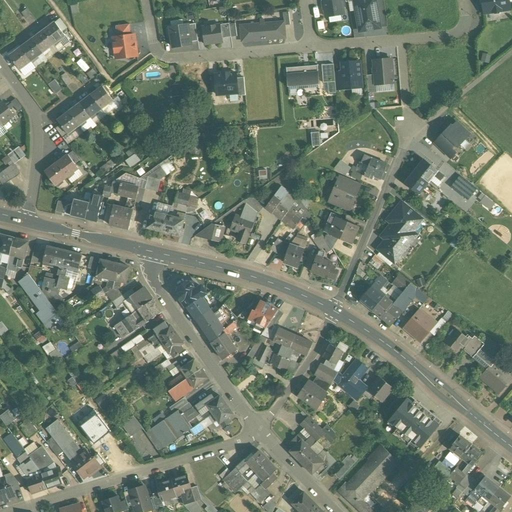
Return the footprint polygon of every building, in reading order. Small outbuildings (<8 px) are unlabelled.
[(341,0),(323,0),(324,2),(322,2),(323,10),(325,10),(326,17),(344,15),(341,0)] [(360,0),(359,0),(354,1),(354,2),(360,32),(380,28),(375,0),(360,0)] [(482,0),(485,14),(493,13),(495,15),(500,14),(501,11),(510,10),(508,0),(482,0)] [(55,22),(44,31),(54,45),(65,36),(55,22)] [(265,24),(262,24),(264,40),(285,38),(284,22),(265,24)] [(130,24),(116,26),(117,37),(131,36),(130,24)] [(195,24),(188,25),(191,43),(198,41),(195,24)] [(229,24),(220,25),(222,39),(231,37),(229,25),(229,24)] [(260,24),(241,26),(242,42),(264,40),(262,24),(260,24)] [(188,25),(170,28),(173,48),(191,45),(191,43),(188,25)] [(220,25),(202,27),(205,45),(223,42),(222,39),(220,25)] [(44,31),(32,39),(43,53),(54,45),(44,31)] [(117,37),(114,38),(114,44),(114,46),(114,49),(114,51),(116,53),(116,59),(137,56),(135,35),(117,37)] [(32,39),(21,48),(31,62),(43,53),(32,39)] [(21,48),(10,56),(20,70),(31,62),(21,48)] [(392,60),(374,61),(375,75),(376,85),(377,93),(394,91),(392,60)] [(360,62),(342,64),(342,71),(343,84),(344,89),(352,88),(352,86),(362,85),(360,62)] [(334,64),(322,65),(323,83),(328,83),(335,82),(334,64)] [(318,66),(286,68),(288,87),(289,87),(297,87),(319,85),(318,66)] [(342,71),(335,72),(336,84),(343,84),(342,71)] [(229,73),(222,74),(222,75),(215,75),(217,95),(237,93),(238,93),(237,78),(236,73),(229,74),(229,73)] [(63,77),(67,85),(72,82),(67,74),(63,77)] [(375,75),(367,76),(368,94),(377,93),(376,85),(375,75)] [(244,78),(237,78),(238,93),(237,93),(238,96),(245,96),(244,78)] [(55,80),(49,85),(56,95),(62,90),(55,80)] [(335,82),(328,83),(329,94),(336,93),(335,82)] [(103,87),(91,95),(102,109),(113,100),(103,87)] [(297,87),(289,87),(290,96),(297,96),(297,87)] [(91,95),(80,104),(90,117),(102,109),(91,95)] [(22,108),(15,99),(10,102),(17,112),(22,108)] [(2,102),(0,103),(0,122),(1,124),(13,116),(2,102)] [(80,104),(69,112),(79,126),(90,117),(80,104)] [(69,112),(58,121),(61,125),(68,134),(79,126),(69,112)] [(457,123),(453,127),(451,126),(440,138),(451,148),(455,144),(458,147),(469,135),(457,123)] [(68,134),(61,125),(56,128),(63,138),(68,134)] [(194,129),(183,137),(188,144),(199,136),(194,129)] [(198,137),(191,143),(191,154),(199,154),(198,137)] [(451,148),(440,138),(435,143),(451,158),(456,153),(451,148)] [(25,156),(18,147),(13,150),(20,159),(25,156)] [(18,161),(12,152),(7,155),(13,164),(14,164),(18,161)] [(73,152),(68,155),(75,164),(80,161),(73,152)] [(135,154),(126,161),(130,168),(140,161),(135,154)] [(68,155),(57,164),(67,177),(78,169),(75,164),(68,155)] [(388,164),(364,155),(361,163),(368,165),(364,176),(372,179),(373,176),(381,179),(388,164)] [(335,168),(346,175),(351,166),(340,160),(335,168)] [(446,177),(424,160),(415,172),(429,183),(435,176),(443,182),(446,177)] [(13,164),(3,171),(0,173),(0,180),(3,186),(20,173),(14,164),(13,164)] [(67,177),(57,164),(45,172),(55,186),(67,177)] [(161,167),(148,177),(145,189),(158,193),(161,180),(167,176),(161,167)] [(355,172),(353,172),(351,177),(360,181),(362,175),(355,172)] [(429,183),(415,172),(405,184),(427,201),(431,196),(423,190),(429,183)] [(357,183),(340,176),(338,181),(355,188),(357,183)] [(463,196),(472,185),(460,176),(451,187),(463,196)] [(355,188),(338,181),(332,197),(337,199),(335,204),(350,210),(358,190),(355,188)] [(109,182),(105,186),(102,197),(103,197),(109,198),(110,193),(113,183),(109,182)] [(121,183),(114,182),(113,183),(110,193),(118,195),(121,183)] [(139,188),(121,183),(118,195),(130,198),(136,199),(139,188)] [(281,187),(266,208),(272,213),(280,204),(277,202),(288,192),(281,187)] [(288,192),(277,202),(280,204),(289,211),(297,199),(291,188),(288,192)] [(469,198),(473,202),(482,193),(478,189),(469,198)] [(97,193),(93,192),(92,194),(89,203),(90,203),(86,219),(97,222),(103,197),(102,197),(96,195),(97,193)] [(178,194),(176,203),(174,202),(171,209),(186,212),(188,207),(190,197),(183,195),(178,194)] [(247,202),(260,211),(264,206),(251,196),(247,202)] [(198,199),(190,197),(188,207),(195,209),(198,199)] [(136,199),(130,198),(127,209),(133,211),(136,199)] [(289,211),(288,211),(294,215),(301,205),(297,199),(289,211)] [(89,203),(76,200),(75,200),(74,204),(71,216),(86,220),(86,219),(90,203),(89,203)] [(70,205),(58,202),(56,212),(65,214),(67,205),(70,205)] [(172,207),(158,203),(156,213),(168,216),(171,209),(172,207)] [(256,213),(245,203),(240,218),(253,223),(256,213)] [(402,203),(391,217),(396,220),(382,236),(388,241),(400,251),(401,250),(414,233),(410,230),(419,218),(402,203)] [(70,205),(67,205),(65,214),(71,216),(74,204),(70,205)] [(280,204),(272,213),(282,220),(288,211),(289,211),(280,204)] [(127,209),(114,206),(109,225),(112,226),(128,229),(133,211),(127,209)] [(294,215),(288,211),(282,220),(294,229),(300,220),(294,215)] [(156,213),(151,212),(147,228),(163,232),(168,216),(156,213)] [(181,219),(168,216),(163,232),(180,236),(186,215),(183,214),(181,219)] [(359,227),(330,215),(327,224),(332,227),(333,228),(330,235),(339,239),(352,244),(359,227)] [(240,218),(236,217),(231,230),(239,233),(237,238),(239,241),(243,243),(246,241),(253,223),(240,218)] [(224,228),(211,225),(196,236),(203,238),(220,242),(224,228)] [(330,235),(327,234),(325,239),(329,246),(332,251),(339,239),(330,235)] [(15,238),(1,235),(0,238),(0,260),(2,253),(11,255),(15,238)] [(322,235),(313,241),(317,246),(325,239),(322,235)] [(29,242),(15,238),(11,255),(19,257),(17,266),(22,268),(29,242)] [(278,239),(270,249),(276,254),(283,243),(278,239)] [(325,239),(317,246),(321,251),(329,246),(325,239)] [(400,251),(388,241),(381,251),(395,262),(403,252),(401,250),(400,251)] [(290,245),(284,242),(280,254),(286,257),(290,245)] [(304,249),(290,245),(286,257),(284,263),(298,267),(304,249)] [(67,251),(47,247),(44,262),(60,266),(59,273),(62,274),(64,267),(67,251)] [(82,255),(67,251),(64,267),(68,268),(73,269),(79,270),(82,255)] [(385,261),(376,254),(372,259),(381,265),(385,261)] [(323,258),(316,256),(311,272),(328,277),(332,265),(333,263),(323,260),(323,258)] [(98,259),(92,257),(89,268),(96,270),(98,259)] [(115,263),(109,262),(109,261),(101,259),(96,277),(97,277),(97,279),(105,281),(105,278),(109,279),(107,288),(113,289),(119,265),(118,264),(115,263)] [(14,266),(8,264),(4,280),(10,282),(14,266)] [(130,267),(123,266),(123,265),(120,264),(120,265),(119,265),(113,289),(119,290),(121,282),(126,283),(130,267)] [(336,266),(332,265),(328,277),(336,279),(339,271),(335,269),(336,266)] [(56,275),(47,273),(46,278),(60,281),(61,278),(56,277),(56,275)] [(411,284),(400,273),(393,281),(404,291),(411,284)] [(39,288),(29,275),(21,282),(42,311),(38,314),(49,328),(57,322),(54,318),(59,314),(55,309),(43,293),(39,288)] [(382,275),(372,286),(379,292),(388,280),(382,275)] [(66,278),(61,277),(61,278),(60,281),(59,287),(60,287),(67,289),(67,288),(73,289),(75,288),(77,280),(66,278)] [(60,281),(46,278),(44,288),(58,291),(60,287),(59,287),(60,281)] [(137,279),(130,284),(133,288),(140,283),(137,279)] [(197,289),(193,284),(187,282),(178,289),(178,295),(187,307),(202,297),(205,295),(206,293),(202,287),(201,287),(197,289)] [(420,292),(411,284),(404,291),(403,292),(413,300),(420,292)] [(379,292),(372,286),(360,301),(372,311),(384,296),(379,292)] [(101,287),(93,292),(97,299),(106,294),(103,290),(101,287)] [(135,287),(125,294),(128,298),(130,297),(138,292),(135,287)] [(138,292),(130,297),(139,310),(153,300),(144,287),(138,292)] [(58,291),(44,288),(43,293),(55,309),(64,303),(58,294),(58,291)] [(429,298),(420,291),(420,292),(413,300),(412,302),(420,309),(429,298)] [(397,300),(388,292),(384,296),(393,304),(394,304),(397,300)] [(413,300),(403,292),(400,296),(405,301),(409,304),(412,302),(413,300)] [(384,296),(372,311),(381,318),(393,304),(384,296)] [(405,301),(400,296),(397,300),(394,304),(398,308),(405,301)] [(139,310),(130,297),(128,298),(124,301),(133,314),(138,310),(139,310)] [(210,310),(202,297),(187,307),(196,320),(210,310)] [(161,312),(153,300),(139,310),(138,310),(143,316),(137,321),(141,326),(161,312)] [(253,301),(240,315),(249,319),(253,310),(256,311),(258,306),(253,301)] [(271,304),(267,302),(266,303),(265,304),(260,302),(258,306),(256,311),(253,310),(249,319),(267,328),(270,322),(278,311),(271,307),(271,306),(271,304)] [(394,304),(393,304),(381,318),(391,326),(403,312),(398,308),(394,304)] [(214,315),(225,330),(237,318),(224,305),(214,315)] [(225,330),(214,315),(210,310),(196,320),(212,343),(225,330)] [(436,325),(419,310),(403,328),(421,343),(436,325)] [(278,311),(270,322),(275,326),(283,314),(278,311)] [(134,322),(130,316),(122,322),(130,334),(138,328),(134,322)] [(130,334),(122,322),(115,326),(124,338),(130,334)] [(275,326),(270,322),(267,328),(261,336),(267,339),(273,341),(279,328),(275,326)] [(171,325),(165,329),(162,324),(154,330),(164,344),(177,334),(171,325)] [(295,335),(279,328),(273,341),(282,345),(290,348),(295,336),(295,335)] [(468,339),(456,329),(445,342),(458,352),(463,346),(469,339),(468,339)] [(140,333),(121,347),(125,352),(144,338),(140,333)] [(237,350),(225,333),(212,343),(224,360),(237,350)] [(177,334),(164,344),(172,355),(173,358),(181,352),(178,347),(180,345),(183,343),(177,334)] [(312,343),(295,336),(290,348),(294,350),(307,356),(312,343)] [(473,339),(470,337),(468,339),(469,339),(463,346),(475,355),(484,344),(475,337),(473,339)] [(504,349),(488,339),(484,344),(475,355),(473,358),(487,370),(494,362),(504,349)] [(278,343),(274,353),(276,354),(276,355),(278,356),(282,345),(278,343)] [(344,352),(331,344),(324,357),(328,360),(327,362),(336,367),(344,352)] [(290,348),(282,345),(278,356),(290,360),(294,350),(290,348)] [(165,352),(161,346),(154,351),(159,357),(165,352)] [(274,353),(271,351),(271,350),(264,346),(262,350),(268,353),(267,356),(271,358),(269,361),(272,362),(275,355),(276,355),(276,354),(274,353)] [(268,353),(262,350),(258,360),(264,362),(267,356),(268,353)] [(276,355),(275,355),(272,362),(271,365),(285,370),(290,360),(278,356),(276,355)] [(195,360),(182,369),(184,373),(188,378),(201,369),(201,368),(199,365),(195,360)] [(264,362),(258,360),(255,365),(264,368),(266,362),(264,362)] [(295,360),(287,371),(294,374),(301,364),(295,360)] [(357,360),(344,377),(338,372),(334,380),(359,400),(368,388),(359,381),(361,378),(360,377),(364,372),(365,372),(367,370),(367,365),(364,365),(363,365),(357,360)] [(177,362),(167,368),(170,373),(180,367),(177,362)] [(511,378),(511,376),(494,362),(487,370),(480,378),(499,394),(511,378)] [(325,365),(322,363),(316,375),(318,376),(332,384),(338,372),(334,370),(325,365)] [(164,370),(160,364),(151,371),(155,376),(164,370)] [(201,369),(188,378),(194,387),(208,378),(204,373),(205,373),(203,370),(202,370),(201,369)] [(188,378),(184,373),(177,378),(181,383),(188,378)] [(332,384),(318,376),(312,383),(326,393),(332,384)] [(393,388),(380,377),(369,390),(383,401),(393,388)] [(177,378),(170,383),(174,388),(181,383),(177,378)] [(174,388),(170,391),(176,400),(194,387),(188,378),(181,383),(174,388)] [(312,383),(310,382),(300,396),(317,408),(327,394),(326,393),(312,383)] [(220,396),(215,400),(211,396),(203,401),(213,415),(227,405),(220,396)] [(184,398),(170,408),(174,414),(179,410),(189,403),(184,398)] [(412,441),(420,447),(438,425),(407,400),(389,422),(397,428),(395,431),(410,443),(412,441)] [(213,415),(203,401),(195,406),(205,420),(209,418),(213,415)] [(189,403),(179,410),(182,415),(192,408),(189,403)] [(227,405),(213,415),(218,421),(223,429),(231,423),(227,418),(233,414),(227,405)] [(192,408),(182,415),(179,410),(174,414),(146,433),(159,452),(190,431),(200,424),(205,420),(195,406),(192,408)] [(8,409),(0,416),(0,417),(7,426),(16,419),(8,409)] [(78,422),(94,444),(111,432),(94,410),(78,422)] [(120,423),(130,436),(142,428),(133,414),(120,423)] [(213,415),(209,418),(213,424),(218,421),(213,415)] [(322,429),(309,416),(301,424),(313,435),(318,440),(323,436),(326,433),(322,429)] [(213,424),(209,418),(205,420),(200,424),(204,430),(213,424)] [(39,433),(29,420),(21,427),(23,429),(22,431),(29,440),(39,433)] [(84,453),(58,420),(46,430),(53,438),(64,453),(72,463),(84,453)] [(200,424),(190,431),(194,437),(204,430),(200,424)] [(335,434),(327,425),(322,429),(326,433),(323,436),(331,444),(337,438),(334,435),(335,434)] [(298,435),(291,441),(296,446),(303,439),(301,437),(298,435)] [(318,440),(313,435),(307,440),(306,442),(311,447),(318,440)] [(472,445),(461,436),(451,448),(462,457),(472,445)] [(64,453),(53,438),(47,443),(58,457),(64,453)] [(296,446),(291,451),(299,459),(311,447),(306,442),(303,439),(296,446)] [(374,508),(362,497),(392,465),(386,460),(391,454),(382,445),(369,458),(370,460),(348,483),(347,482),(339,490),(361,511),(375,511),(377,511),(374,508)] [(462,457),(457,464),(457,466),(453,471),(450,475),(457,480),(455,483),(458,485),(467,473),(483,453),(472,445),(462,457)] [(54,463),(42,446),(29,456),(31,458),(39,468),(41,474),(44,473),(43,471),(54,463)] [(320,457),(311,447),(299,459),(313,473),(314,473),(316,471),(325,462),(320,457)] [(269,460),(260,450),(254,455),(247,462),(257,472),(269,460)] [(337,461),(327,450),(320,457),(325,462),(316,471),(321,476),(337,461)] [(84,453),(72,463),(84,478),(88,475),(89,476),(102,466),(101,466),(94,457),(92,458),(87,451),(84,453)] [(26,452),(17,459),(22,465),(31,458),(29,456),(26,452)] [(252,453),(243,461),(245,463),(247,462),(254,455),(252,453)] [(94,457),(101,466),(105,463),(98,454),(94,457)] [(345,464),(336,474),(341,478),(356,462),(350,456),(343,463),(345,464)] [(39,468),(31,458),(22,465),(20,467),(28,479),(41,474),(39,468)] [(269,460),(257,472),(265,481),(273,473),(278,469),(269,460)] [(453,471),(440,461),(432,472),(445,482),(450,475),(453,471)] [(237,467),(224,479),(236,492),(243,485),(249,480),(237,467)] [(44,473),(41,474),(46,489),(62,484),(59,477),(62,476),(59,468),(44,473)] [(265,481),(257,472),(249,480),(243,485),(256,498),(258,496),(259,496),(267,489),(262,484),(265,481)] [(18,482),(11,473),(3,476),(4,478),(5,478),(8,488),(11,487),(13,491),(20,489),(18,482)] [(265,481),(262,484),(267,489),(278,478),(273,473),(265,481)] [(475,479),(467,473),(459,483),(466,489),(475,479)] [(28,479),(23,480),(26,489),(29,488),(31,495),(46,489),(41,474),(28,479)] [(192,487),(188,474),(172,479),(177,495),(177,497),(183,495),(182,494),(185,493),(188,503),(196,501),(192,487)] [(500,488),(485,476),(480,483),(475,489),(475,490),(490,501),(500,488)] [(4,478),(0,479),(0,505),(6,503),(5,500),(15,497),(13,491),(11,487),(8,488),(5,478),(4,478)] [(172,479),(167,480),(156,483),(159,491),(162,501),(162,500),(171,498),(171,497),(177,495),(172,479)] [(466,489),(463,492),(469,497),(475,490),(475,489),(480,483),(475,479),(466,489)] [(145,486),(130,491),(136,510),(137,511),(141,511),(151,509),(152,509),(148,498),(145,486)] [(197,486),(192,487),(196,501),(201,499),(197,486)] [(511,496),(500,488),(490,501),(496,505),(501,509),(511,496)] [(267,489),(259,496),(263,501),(271,493),(267,489)] [(159,491),(153,493),(154,496),(157,505),(163,502),(162,500),(162,501),(159,491)] [(312,511),(319,506),(305,492),(293,503),(301,511),(312,511)] [(123,500),(121,501),(118,495),(103,501),(107,511),(122,511),(127,510),(123,500)] [(154,496),(148,498),(152,509),(151,509),(152,511),(151,511),(158,511),(161,511),(157,505),(154,496)] [(430,497),(419,508),(422,511),(429,511),(436,506),(435,502),(430,497)]
